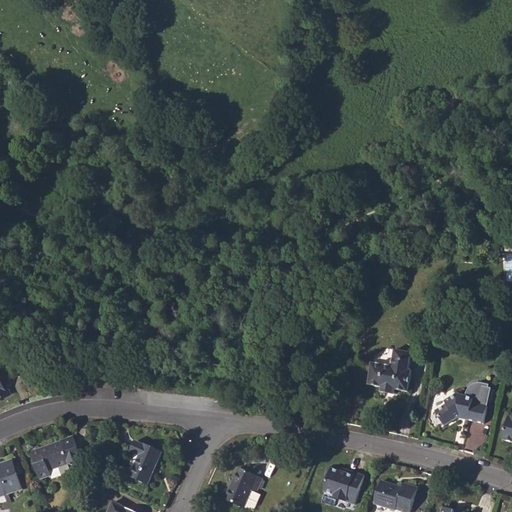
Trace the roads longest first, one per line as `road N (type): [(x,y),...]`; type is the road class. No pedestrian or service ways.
road 1 (residential): [(511,484),(370,445),(221,421)]
road 2 (residential): [(221,421),(82,409),(0,432)]
